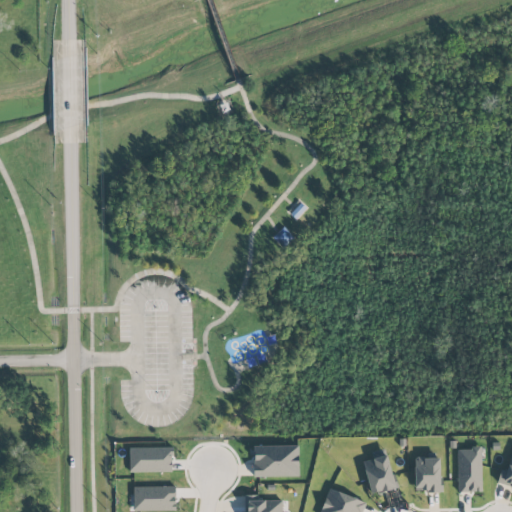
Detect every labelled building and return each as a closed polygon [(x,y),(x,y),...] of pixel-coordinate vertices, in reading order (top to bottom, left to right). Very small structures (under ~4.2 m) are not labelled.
[(289,215),(295,221),(306,208),(300,203),(289,215)] [(272,238),(283,226),(294,237),(283,248),(272,238)] [(299,476),(298,446),(253,447),(254,477),(299,476)] [(372,459),(362,462),(370,494),(395,488),(385,449),(371,452),(372,459)] [(481,449),(457,449),(457,493),(481,492),(481,449)] [(511,488),(511,454),(507,472),(500,470),(496,484),(511,488)] [(440,458),(414,458),(415,493),(441,492),(440,458)] [(319,511),(362,511),(366,504),(330,488),(319,511)] [(282,498),(244,497),(243,511),(288,511),(289,511),(282,511),(282,498)]
